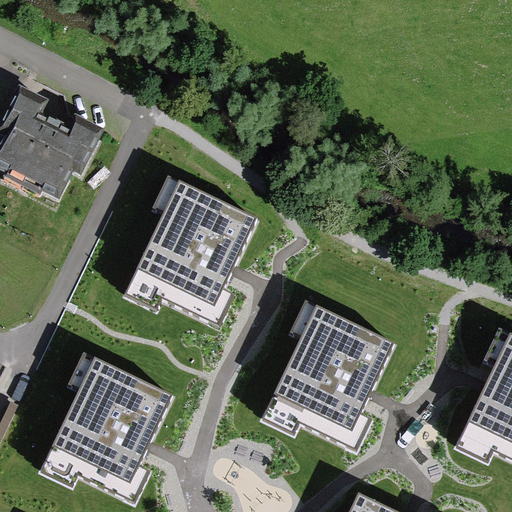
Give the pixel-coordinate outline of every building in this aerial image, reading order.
[(52,102),(25,88),(3,131),(11,135),(0,157),(0,163),(59,194),(73,166),(84,171),(106,128),(82,116),(77,126),(47,111),(52,102)] [(162,208),(120,298),(162,317),(167,305),(226,332),(247,288),(233,281),(265,211),(166,167),(150,203),(162,208)] [(305,426),(363,453),(381,414),(368,408),(401,339),(310,295),(292,332),(301,336),(261,421),(299,439),(305,426)] [(511,336),(472,421),(511,439),(511,336)] [(79,388),(38,472),(77,491),(82,480),(139,507),(159,467),(148,461),(181,393),(87,347),(69,383),(79,388)] [(0,392),(12,370),(0,363),(0,392)] [(397,511),(363,496),(355,511),(397,511)]
